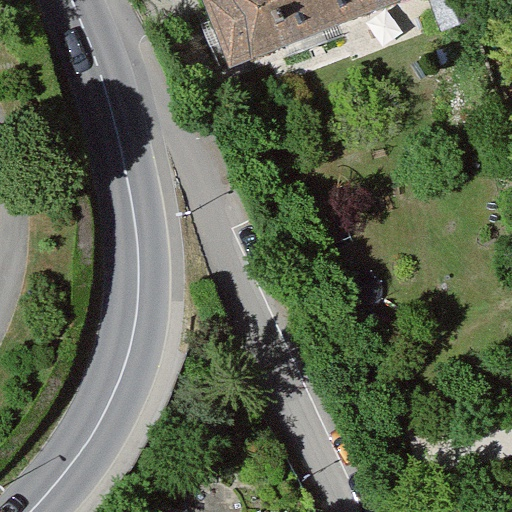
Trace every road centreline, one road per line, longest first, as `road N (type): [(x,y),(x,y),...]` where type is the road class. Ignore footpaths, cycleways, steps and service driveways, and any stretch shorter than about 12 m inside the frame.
road 1 (residential): [(357,511),(254,306),(180,122),(109,85)]
road 2 (tertiary): [(31,511),(97,427),(130,352),(140,252),(109,85)]
